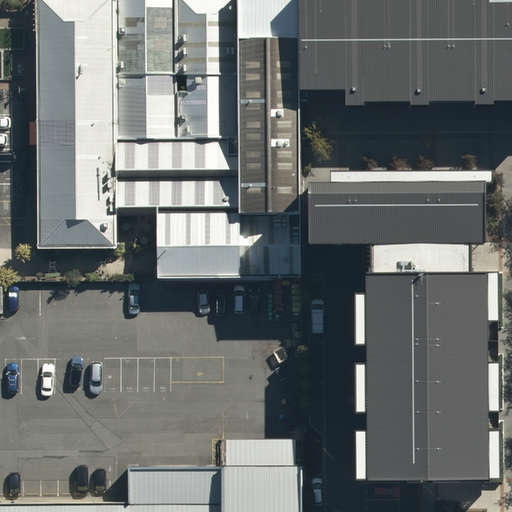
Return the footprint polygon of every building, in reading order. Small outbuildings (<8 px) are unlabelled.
[(116,0),(37,0),(39,231),(39,249),(119,249),(119,207),(118,140),(116,0)] [(116,0),(118,140),(180,139),(178,0),(116,0)] [(238,0),(178,0),(180,139),(241,139),(238,0)] [(238,0),(241,139),(240,206),(240,213),(301,213),(298,0),(238,0)] [(511,0),(299,0),(301,89),(350,88),(350,105),(511,104),(511,0)] [(180,139),(118,140),(119,207),(159,207),(240,206),(241,139),(180,139)] [(398,482),(498,480),(497,273),(476,273),(476,243),(485,243),(485,181),(491,181),(492,172),(492,170),(332,171),(332,182),(311,182),(312,244),(371,244),(371,276),(359,276),(358,483),(398,482)] [(160,251),(159,279),(302,277),(301,213),(240,213),(240,206),(159,207),(160,251)] [(305,511),(306,465),(297,465),(297,438),(226,438),(227,463),(130,463),(130,501),(0,500),(0,511),(305,511)]
